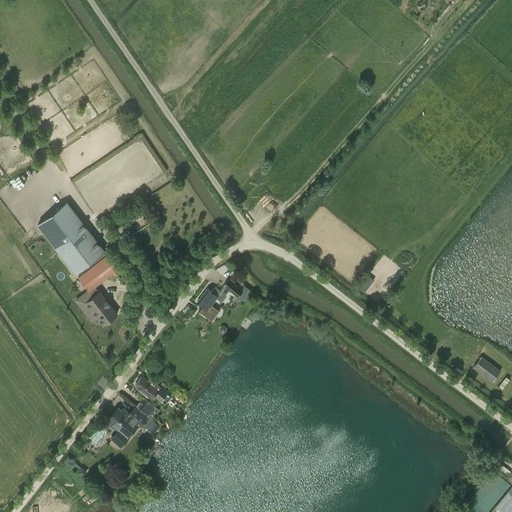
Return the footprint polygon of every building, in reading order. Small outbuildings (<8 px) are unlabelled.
[(376,47),(373,51),(381,58),(384,54),(376,47)] [(98,293),(95,289),(118,270),(107,256),(105,257),(102,253),(105,252),(67,203),(36,226),(74,275),(77,273),(80,276),(77,279),(88,293),(89,293),(93,298),(85,303),(103,326),(117,315),(99,293),(98,293)] [(367,275),(358,286),(364,291),(373,280),(367,275)] [(240,289),(228,279),(223,286),(225,288),(244,303),(252,292),(243,285),(240,289)] [(222,292),(225,288),(223,286),(219,290),(215,287),(211,292),(207,289),(197,302),(207,310),(216,317),(220,312),(216,310),(222,303),(226,298),(225,296),(222,292)] [(500,372),(481,357),(472,369),(491,384),(500,372)] [(155,383),(153,386),(141,376),(134,385),(151,399),(155,395),(161,400),(160,400),(164,403),(165,403),(171,396),(155,383)] [(144,397),(136,406),(151,419),(159,410),(144,397)] [(117,407),(105,421),(105,423),(115,431),(112,434),(121,443),(127,436),(126,435),(136,424),(137,425),(145,416),(134,406),(128,412),(124,409),(123,411),(117,407)] [(146,425),(154,432),(159,426),(151,419),(146,425)] [(511,511),(511,486),(489,511),(511,511)]
